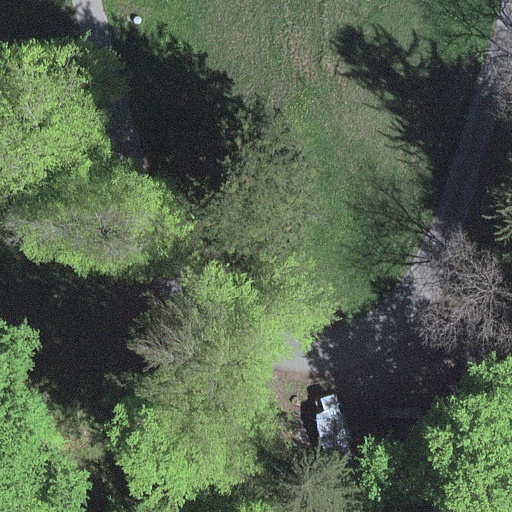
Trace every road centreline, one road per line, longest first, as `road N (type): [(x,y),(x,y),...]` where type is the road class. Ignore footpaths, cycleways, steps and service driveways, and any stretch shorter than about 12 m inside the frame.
road 1 (track): [(511,16),(434,267),(400,324),(366,344),(280,357),(200,339),(152,226),(87,0)]
road 2 (track): [(400,324),(461,383),(511,387)]
